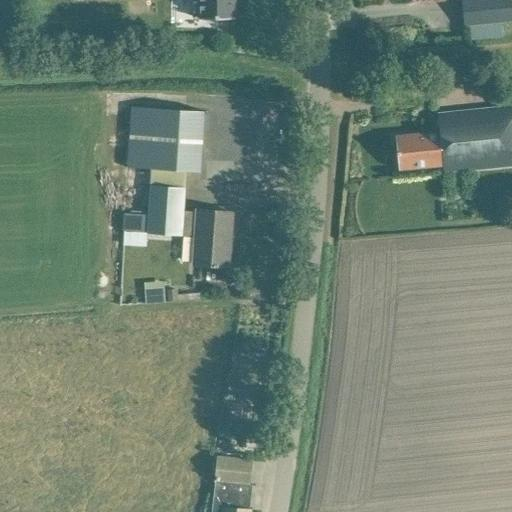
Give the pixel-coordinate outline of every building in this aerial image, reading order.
[(234,0),(199,0),(199,19),(234,19),(234,0)] [(252,59),(273,56),(269,18),(282,18),(282,0),(245,0),(246,15),(236,17),(241,54),(251,53),(252,59)] [(511,0),(462,0),(465,28),(511,22),(511,0)] [(204,112),(130,107),(126,168),(200,172),(203,131),(208,131),(210,114),(204,114),(204,112)] [(511,116),(511,108),(458,113),(438,115),(440,132),(395,137),(398,170),(443,165),(443,171),(511,164),(511,116)] [(185,189),(165,188),(151,187),(148,233),(195,236),(193,264),(213,266),(213,267),(217,267),(217,266),(226,266),(227,244),(224,243),(224,237),(230,238),(232,213),(197,210),(197,212),(183,211),(185,189)] [(163,282),(144,283),(146,303),(165,302),(163,282)] [(248,483),(251,461),(218,458),(211,511),(248,511),(250,496),(249,496),(251,483),(248,483)]
